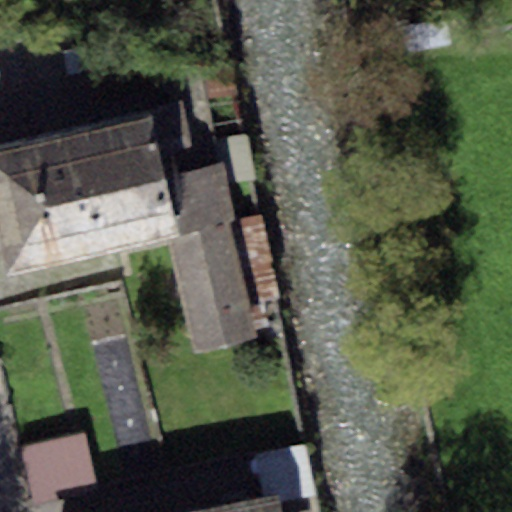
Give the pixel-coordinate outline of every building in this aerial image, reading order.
[(156,89),(0,124),(0,221),(7,251),(166,215),(184,211),(172,158),(156,89)] [(172,158),(184,211),(166,215),(193,335),(212,330),(254,321),(226,201),(233,199),(220,147),(172,158)] [(86,428),(21,444),(35,499),(99,483),(86,428)] [(263,480),(281,476),(285,494),(317,487),(313,470),(307,438),(275,444),(256,447),(263,480)] [(263,480),(106,511),(288,511),(285,494),(281,476),(263,480)]
